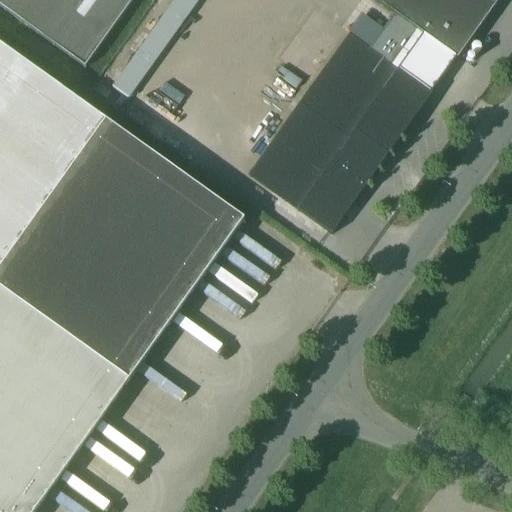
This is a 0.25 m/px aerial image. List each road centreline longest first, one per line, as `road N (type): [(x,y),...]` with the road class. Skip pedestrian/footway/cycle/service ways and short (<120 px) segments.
road 1 (unclassified): [(312,405),(511,125)]
road 2 (unclassified): [(511,481),(312,405)]
road 3 (unclassified): [(237,511),(312,405)]
